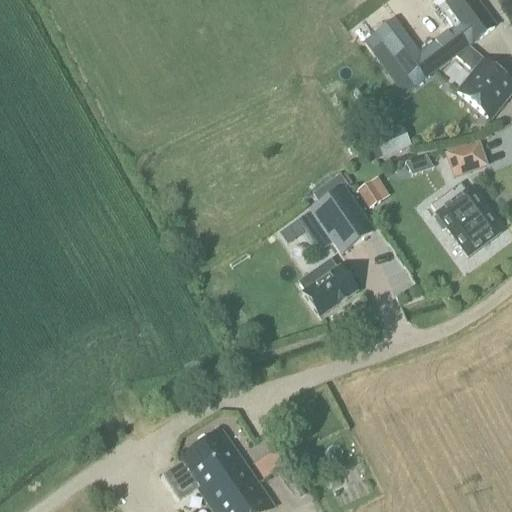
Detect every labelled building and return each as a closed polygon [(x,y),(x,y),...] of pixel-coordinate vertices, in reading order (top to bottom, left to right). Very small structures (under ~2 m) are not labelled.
[(511,89),(482,63),(468,51),(495,31),(479,10),(422,52),(423,53),(420,56),(434,75),(438,73),(455,61),(472,75),(457,94),(491,124),(511,96),(511,89)] [(386,52),(414,91),(434,75),(420,56),(395,22),(394,21),(362,44),(363,46),(375,61),(386,52)] [(381,161),(410,149),(401,127),(372,139),(381,161)] [(426,161),(418,146),(390,162),(397,176),(426,161)] [(463,151),(446,157),(454,180),(471,174),(463,151)] [(321,209),(348,192),(349,191),(339,177),(312,196),(321,209)] [(374,191),(376,189),(373,184),(357,194),(369,212),(382,203),(374,191)] [(459,187),(430,209),(436,217),(435,218),(437,219),(434,222),(442,234),(445,231),(467,261),(498,238),(466,195),(465,196),(459,187)] [(321,209),(304,219),(312,233),(322,227),(341,257),(375,236),(348,192),(321,209)] [(316,275),(322,283),(302,296),(320,321),(357,296),(340,271),(336,273),(330,265),(316,275)] [(212,312),(224,306),(219,297),(207,303),(212,312)] [(234,501),(256,486),(222,436),(179,466),(201,499),(223,484),(234,501)] [(342,461),(329,436),(300,450),(313,476),(342,461)] [(269,511),(272,510),(256,486),(234,501),(223,484),(201,499),(210,511),(269,511)]
